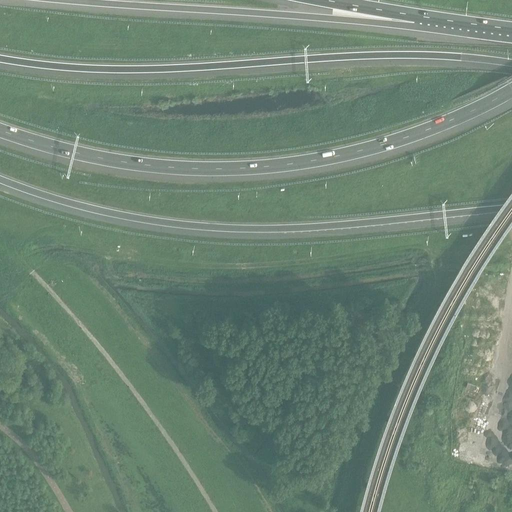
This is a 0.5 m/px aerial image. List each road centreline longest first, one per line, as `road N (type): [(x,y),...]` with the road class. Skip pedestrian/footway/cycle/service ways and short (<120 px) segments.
road 1 (motorway): [(0,136),(104,166),(251,173),(395,146),(511,92)]
road 2 (motorway): [(0,178),(64,202),(172,224),(289,230),(511,210)]
road 3 (motorway): [(0,58),(144,68),(349,55),(511,62)]
road 4 (motorway): [(50,0),(464,26)]
road 5 (motorway): [(323,0),(464,26)]
